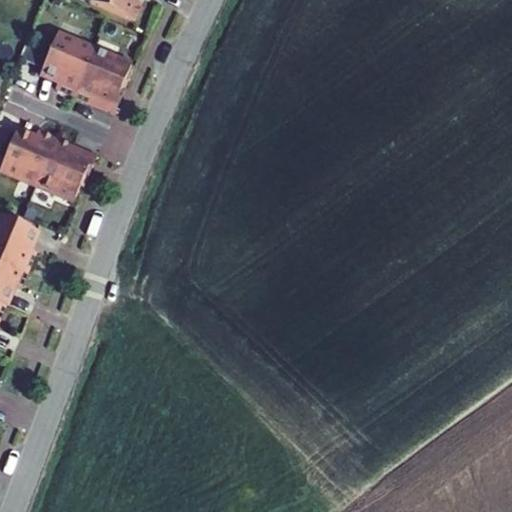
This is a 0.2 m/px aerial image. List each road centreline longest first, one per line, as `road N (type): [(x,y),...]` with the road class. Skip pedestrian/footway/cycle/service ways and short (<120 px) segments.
road 1 (residential): [(11,511),(209,0)]
road 2 (unknown): [(140,163),(8,104)]
